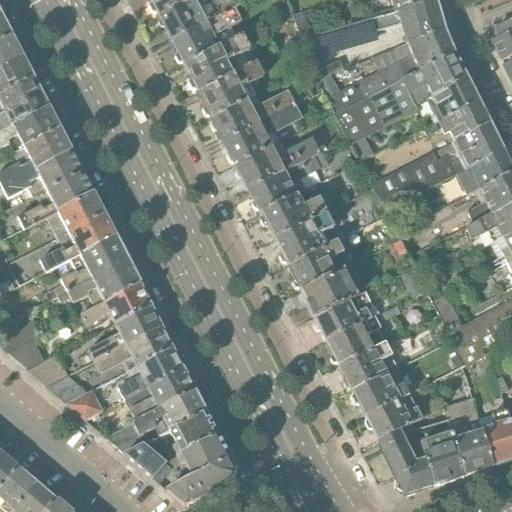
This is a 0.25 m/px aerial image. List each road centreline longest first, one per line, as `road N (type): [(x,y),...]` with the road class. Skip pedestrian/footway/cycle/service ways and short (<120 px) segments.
road 1 (residential): [(14,0),(272,500),(300,499)]
road 2 (residential): [(341,511),(355,490),(101,0)]
road 3 (secondary): [(339,511),(71,0)]
road 4 (secondary): [(43,0),(300,499)]
road 5 (residential): [(124,511),(0,404)]
